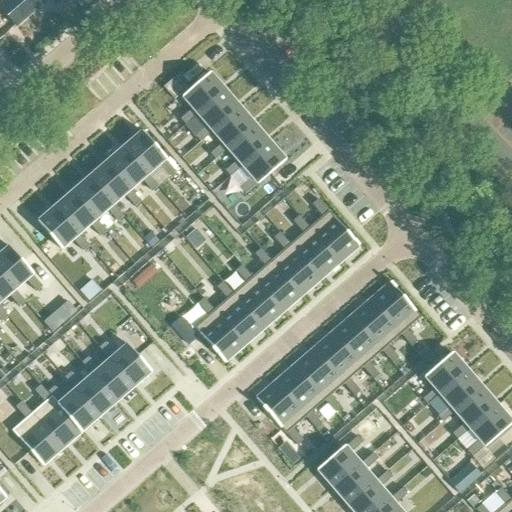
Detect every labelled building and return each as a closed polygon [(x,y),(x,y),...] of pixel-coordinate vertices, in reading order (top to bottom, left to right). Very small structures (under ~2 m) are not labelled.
[(0,0),(0,9),(15,27),(47,0),(0,0)] [(192,110),(180,120),(185,126),(197,116),(225,92),(209,74),(182,98),(192,110)] [(197,135),(195,137),(200,143),(212,133),(239,109),(225,93),(225,92),(197,116),(207,127),(197,135)] [(222,144),(210,155),(215,161),(227,150),(254,126),(241,111),(239,109),(212,133),(222,144)] [(237,161),(224,172),(230,178),(233,175),(242,167),(269,144),(257,129),(254,126),(227,150),(237,161)] [(128,144),(124,148),(144,172),(147,175),(159,166),(169,178),(175,173),(165,160),(142,132),(128,144)] [(251,179),(239,189),(245,195),(257,185),(257,186),(285,162),(273,147),(269,144),(242,167),(251,179)] [(110,159),(106,163),(130,190),(141,181),(152,193),(158,188),(155,185),(147,175),(144,172),(124,148),(110,159)] [(92,175),(89,178),(113,205),(124,195),(135,208),(141,202),(130,190),(106,163),(92,175)] [(74,191),(72,193),(96,220),(107,210),(117,223),(123,217),(113,205),(89,178),(74,191)] [(56,206),(55,208),(78,235),(90,225),(100,238),(106,232),(96,220),(72,193),(56,206)] [(321,218),(309,229),(339,264),(359,246),(354,241),(353,241),(328,212),(328,213),(317,200),(311,206),(321,218)] [(55,208),(37,223),(61,251),(72,240),(83,252),(89,247),(78,235),(55,208)] [(302,234),(290,245),(320,280),(339,264),(309,229),(298,217),(292,222),(302,234)] [(473,236),(488,252),(497,244),(482,228),(473,236)] [(195,250),(205,242),(195,230),(185,238),(195,250)] [(151,248),(158,242),(150,233),(143,239),(151,248)] [(283,250),(271,262),(301,297),(320,280),(290,245),(279,233),(273,238),(283,250)] [(9,247),(0,255),(0,273),(14,291),(26,281),(36,293),(42,288),(38,284),(32,276),(33,275),(9,247)] [(264,267),(251,278),(282,313),(301,297),(271,262),(260,250),(254,255),(264,267)] [(91,289),(101,273),(86,264),(77,281),(91,289)] [(245,284),(232,295),(263,330),(282,313),(251,278),(241,266),(235,271),(245,284)] [(0,273),(0,302),(8,296),(19,308),(25,303),(14,291),(0,273)] [(226,300),(213,311),(244,346),(263,330),(232,295),(222,283),(216,288),(226,300)] [(391,283),(370,300),(400,336),(411,348),(417,342),(406,330),(420,318),(395,289),(395,288),(391,283)] [(207,317),(193,329),(211,349),(211,350),(216,356),(216,355),(224,364),(244,346),(213,311),(203,299),(197,304),(207,317)] [(370,300),(351,317),(381,352),(392,364),(398,359),(387,347),(400,336),(370,300)] [(76,312),(67,302),(55,312),(64,323),(76,312)] [(351,317),(332,334),(362,369),(373,381),(379,375),(368,363),(381,352),(351,317)] [(187,346),(197,338),(180,318),(170,327),(187,346)] [(332,334),(313,350),(343,385),(354,397),(360,392),(349,380),(362,369),(332,334)] [(105,343),(99,348),(109,361),(133,388),(151,373),(127,345),(115,355),(105,343)] [(313,350),(294,366),(324,402),(335,414),(341,408),(330,396),(343,385),(313,350)] [(434,389),(422,400),(427,406),(439,396),(467,372),(451,354),(424,378),(434,389)] [(87,358),(81,363),(88,371),(92,376),(116,403),(133,388),(109,361),(98,370),(87,358)] [(294,366),(275,383),(305,418),(316,430),(322,425),(311,413),(324,402),(294,366)] [(449,407),(437,417),(442,423),(454,413),(481,389),(467,372),(439,396),(449,407)] [(70,373),(64,378),(75,390),(75,391),(98,418),(116,403),(92,376),(81,385),(70,373)] [(275,383),(254,400),(266,414),(267,414),(285,435),(286,434),(296,447),(303,441),(292,429),(305,418),(275,383)] [(44,404),(32,415),(62,450),(81,433),(50,398),(40,386),(34,391),(44,404)] [(54,387),(48,393),(52,397),(50,398),(81,433),(98,418),(75,391),(64,400),(55,390),(54,387)] [(464,424),(452,435),(457,441),(469,430),(496,406),(481,389),(454,413),(464,424)] [(25,420),(12,432),(42,467),(62,450),(32,415),(21,402),(15,408),(25,420)] [(479,441),(467,452),(472,458),(484,447),(485,448),(511,424),(496,406),(469,430),(479,441)] [(344,448),(317,471),(333,489),(360,466),(349,454),(361,443),(357,438),(351,443),(344,449),(344,448)] [(360,466),(333,489),(348,506),(374,483),(364,472),(377,461),(372,455),(360,466)] [(458,495),(480,476),(470,464),(448,483),(458,495)] [(374,483),(348,506),(352,511),(375,511),(389,500),(379,489),(392,478),(387,472),(374,483)] [(389,500),(375,511),(399,511),(394,506),(406,495),(402,489),(389,500)] [(504,506),(497,511),(511,511),(511,502),(510,500),(500,489),(494,494),(504,506)] [(475,510),(481,505),(474,496),(467,501),(475,510)]
